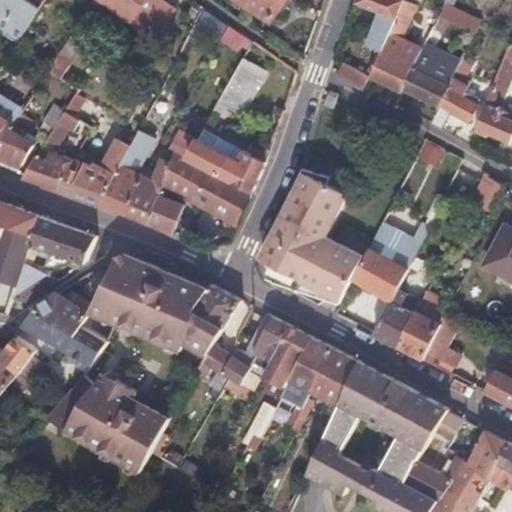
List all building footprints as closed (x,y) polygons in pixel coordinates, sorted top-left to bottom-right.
[(0,0),(0,29),(22,44),(50,0),(0,0)] [(111,0),(161,33),(179,7),(169,0),(111,0)] [(237,0),(273,23),(286,0),(237,0)] [(378,45),(384,48),(405,0),(359,0),(358,4),(385,15),(373,42),(378,45)] [(418,5),(409,1),(407,0),(405,0),(384,48),(383,52),(371,77),(396,89),(403,93),(405,89),(421,56),(400,48),(418,5)] [(447,0),(446,3),(465,12),(470,0),(447,0)] [(440,17),(453,23),(477,35),(484,21),(465,12),(446,3),(440,17)] [(450,27),(453,23),(440,17),(437,21),(450,27)] [(440,49),(450,27),(437,21),(427,42),(440,49)] [(238,47),(245,32),(227,24),(221,39),(238,47)] [(65,78),(86,43),(74,36),(52,70),(65,78)] [(511,45),(510,44),(474,131),(488,137),(489,135),(510,143),(511,139),(511,119),(498,114),(511,79),(511,45)] [(459,67),(461,62),(426,45),(423,50),(459,67)] [(360,72),(371,77),(383,52),(376,49),(371,47),(360,72)] [(405,89),(440,105),(454,77),(459,67),(423,50),(421,56),(405,89)] [(454,77),(466,83),(478,58),(466,53),(461,62),(459,67),(454,77)] [(221,101),(231,107),(247,116),(269,70),(246,58),(221,101)] [(365,90),(371,77),(360,72),(344,64),(340,75),(365,90)] [(440,105),(451,112),(470,122),(480,104),(466,96),(470,85),(466,83),(454,77),(440,105)] [(67,98),(74,102),(82,89),(75,85),(67,98)] [(0,148),(13,127),(28,108),(0,90),(0,148)] [(143,130),(155,136),(170,107),(159,101),(143,130)] [(201,138),(219,148),(226,134),(218,130),(231,107),(221,101),(201,138)] [(47,122),(57,128),(67,112),(69,111),(58,104),(47,122)] [(432,123),(444,129),(451,112),(440,105),(432,123)] [(63,188),(79,159),(59,152),(74,130),(89,140),(95,129),(67,112),(57,128),(28,176),(63,188)] [(13,127),(0,148),(0,156),(26,165),(39,143),(13,127)] [(105,204),(132,213),(148,174),(143,172),(160,139),(155,136),(143,130),(134,147),(105,204)] [(132,213),(150,222),(162,195),(166,187),(181,152),(191,156),(201,138),(183,130),(174,147),(177,149),(172,161),(164,157),(155,177),(148,174),(132,213)] [(63,188),(105,204),(134,147),(117,138),(103,164),(95,162),(95,164),(79,159),(63,188)] [(191,156),(255,191),(267,163),(248,154),(244,161),(219,148),(201,138),(191,156)] [(448,152),(429,142),(419,161),(437,172),(448,152)] [(240,227),(255,191),(191,156),(181,152),(166,187),(240,227)] [(355,280),(367,256),(327,236),(349,193),(328,183),(332,175),(306,166),(297,194),(262,259),(282,268),(276,282),(301,291),(307,281),(345,300),(355,280)] [(499,212),(507,195),(511,188),(486,174),(474,198),(499,212)] [(184,205),(162,195),(150,222),(175,233),(184,205)] [(26,261),(31,247),(42,217),(0,201),(0,237),(1,238),(0,240),(0,290),(3,281),(17,287),(26,262),(26,261)] [(31,247),(50,253),(60,223),(42,217),(31,247)] [(394,301),(400,289),(425,241),(407,233),(394,260),(378,251),(391,226),(385,222),(367,256),(355,280),(394,301)] [(97,237),(60,223),(50,253),(76,260),(86,263),(97,237)] [(488,265),(511,276),(511,231),(507,228),(488,265)] [(95,306),(119,317),(131,293),(138,295),(141,288),(139,280),(148,259),(123,247),(111,270),(95,306)] [(57,270),(76,260),(50,253),(45,267),(57,270)] [(216,343),(228,324),(198,307),(209,288),(148,259),(139,280),(141,288),(138,295),(131,293),(119,317),(125,328),(182,354),(185,346),(208,356),(216,343)] [(61,279),(26,262),(17,287),(11,304),(26,303),(61,279)] [(342,306),(345,300),(307,281),(301,291),(342,306)] [(228,324),(230,321),(243,300),(213,283),(209,288),(198,307),(228,324)] [(377,334),(400,347),(417,314),(403,307),(410,294),(400,289),(394,301),(377,334)] [(428,290),(424,300),(418,312),(443,324),(447,317),(448,315),(454,302),(428,290)] [(82,325),(91,313),(60,293),(37,308),(76,333),(82,325)] [(417,314),(418,312),(424,300),(410,294),(403,307),(417,314)] [(24,325),(94,365),(101,352),(109,342),(82,325),(76,333),(37,308),(24,325)] [(251,367),(264,374),(292,325),(264,311),(241,355),(236,353),(236,354),(224,374),(231,378),(241,384),(251,367)] [(426,360),(435,342),(443,324),(418,312),(417,314),(400,347),(426,360)] [(443,324),(435,342),(446,347),(459,322),(447,317),(443,324)] [(236,354),(236,353),(240,342),(240,335),(243,329),(230,321),(228,324),(216,343),(236,354)] [(287,387),(294,375),(315,337),(292,325),(264,374),(287,387)] [(0,398),(12,384),(35,354),(38,351),(19,336),(4,354),(0,349),(0,398)] [(294,375),(316,388),(336,348),(315,337),(294,375)] [(204,362),(224,374),(236,354),(216,343),(208,356),(204,362)] [(316,388),(340,402),(360,360),(336,348),(316,388)] [(12,384),(23,393),(36,380),(37,381),(49,365),(35,354),(12,384)] [(342,452),(363,414),(379,386),(383,388),(390,376),(378,370),(360,360),(340,402),(309,472),(323,479),(326,481),(337,461),(342,452)] [(53,412),(50,415),(48,417),(143,471),(153,452),(159,442),(174,415),(148,401),(136,393),(139,387),(106,369),(96,381),(85,373),(53,412)] [(511,403),(511,376),(498,369),(487,391),(488,391),(511,403)] [(307,409),(316,388),(294,375),(287,387),(284,396),(307,409)] [(409,483),(420,462),(436,429),(438,426),(440,427),(449,409),(450,407),(390,376),(383,388),(379,386),(363,414),(401,435),(382,469),(395,476),(386,492),(379,504),(393,511),(433,511),(441,500),(409,483)] [(136,393),(148,401),(152,395),(139,387),(136,393)] [(250,431),(255,433),(261,437),(276,409),(266,403),(250,431)] [(436,429),(454,438),(465,418),(449,409),(440,427),(438,426),(436,429)] [(457,454),(459,456),(478,425),(465,418),(454,438),(448,449),(457,454)] [(492,478),(494,475),(511,444),(486,429),(466,460),(492,478)] [(153,452),(163,457),(168,450),(159,442),(153,452)] [(511,443),(511,444),(494,475),(510,484),(511,481),(511,443)] [(342,452),(337,461),(343,465),(359,473),(364,463),(342,452)] [(409,483),(441,500),(466,460),(459,456),(457,454),(452,461),(455,464),(447,476),(420,462),(409,483)] [(471,511),(492,478),(466,460),(441,500),(433,511),(471,511)] [(333,485),(343,465),(337,461),(326,481),(333,485)] [(363,480),(386,492),(395,476),(382,469),(377,466),(371,468),(364,463),(359,473),(356,477),(363,480)] [(348,493),(356,477),(359,473),(343,465),(333,485),(348,493)]
